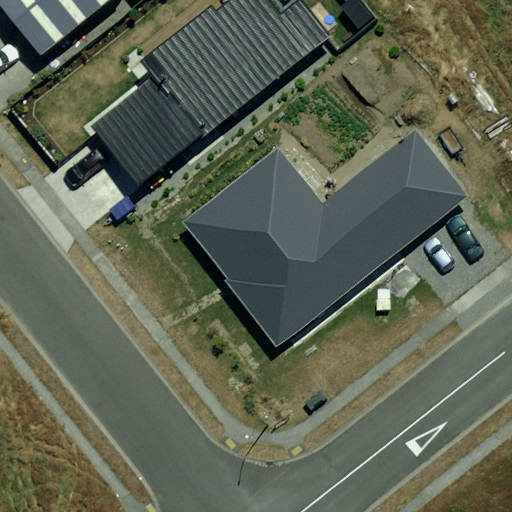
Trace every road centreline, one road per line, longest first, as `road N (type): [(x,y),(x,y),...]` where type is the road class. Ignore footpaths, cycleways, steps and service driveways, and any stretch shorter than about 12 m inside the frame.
road 1 (residential): [(0,237),(218,511)]
road 2 (residential): [(303,511),(511,346)]
